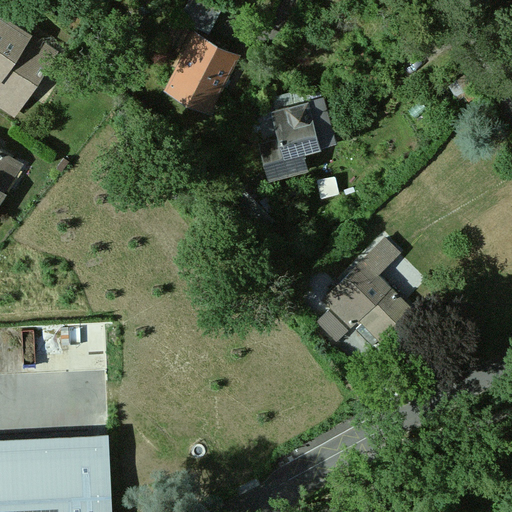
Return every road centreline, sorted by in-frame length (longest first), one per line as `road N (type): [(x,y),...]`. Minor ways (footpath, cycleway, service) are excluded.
road 1 (residential): [(511,365),(429,403),(240,511)]
road 2 (residential): [(438,0),(511,114)]
